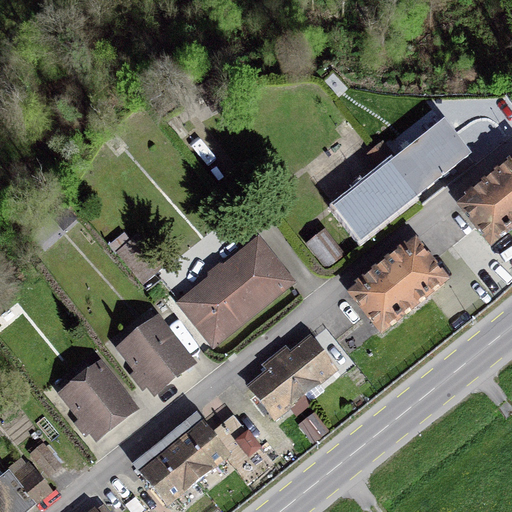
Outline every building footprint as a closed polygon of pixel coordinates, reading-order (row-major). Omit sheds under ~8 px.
[(444,125),(396,163),(382,145),(376,150),(415,199),(469,156),(444,125)] [(361,242),(415,199),(376,150),(370,155),(384,173),(336,211),(361,242)] [(511,228),(511,165),(470,199),(472,201),(462,209),(491,246),(511,228)] [(162,269),(137,237),(117,253),(143,285),(162,269)] [(330,239),(314,252),(327,268),(343,256),(330,239)] [(290,283),(258,243),(182,305),(214,344),(290,283)] [(415,247),(405,255),(403,253),(361,287),(363,289),(353,297),(382,334),(444,283),(415,247)] [(158,324),(123,352),(154,391),(190,363),(158,324)] [(285,351),(276,359),(305,395),(335,371),(310,341),(290,357),(285,351)] [(275,420),(305,395),(276,359),(266,367),(270,373),(250,389),(275,420)] [(77,375),(78,382),(80,385),(65,397),(96,437),(132,409),(101,369),(97,372),(94,369),(87,367),(77,375)] [(227,458),(203,427),(187,440),(180,432),(166,443),(198,482),(227,458)] [(243,429),(222,445),(252,482),(272,465),(243,429)] [(198,482),(166,443),(152,454),(159,463),(143,476),(168,506),(198,482)] [(43,446),(32,455),(49,475),(59,466),(43,446)] [(21,460),(8,470),(11,474),(34,503),(47,492),(21,460)] [(0,511),(23,511),(34,503),(11,474),(6,478),(0,472),(0,511)]
